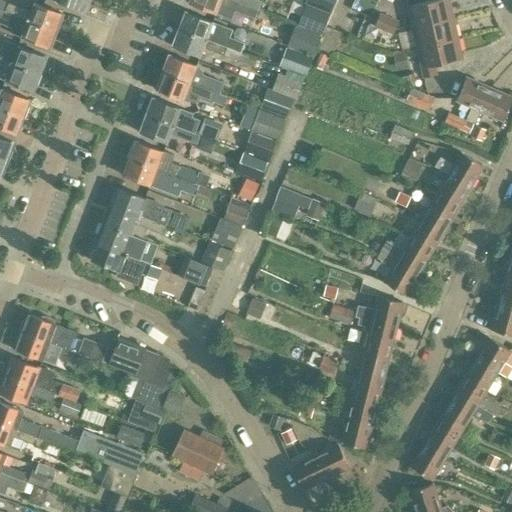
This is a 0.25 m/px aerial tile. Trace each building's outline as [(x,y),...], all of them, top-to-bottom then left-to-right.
[(53,0),(57,1),(83,12),(87,3),(89,2),(89,0),(53,0)] [(258,9),(234,0),(189,0),(188,3),(231,19),(234,9),(255,17),(258,9)] [(234,0),(258,9),(261,1),(258,0),(234,0)] [(307,0),(306,3),(331,13),(336,0),(307,0)] [(411,28),(453,19),(448,0),(432,0),(406,6),(411,28)] [(7,2),(4,10),(58,30),(61,21),(59,20),(61,13),(33,2),(30,11),(7,2)] [(331,13),(306,3),(298,24),(323,34),(331,13)] [(10,33),(20,37),(48,47),(51,40),(53,41),(58,30),(4,10),(0,8),(0,23),(7,26),(6,29),(11,31),(10,33)] [(212,21),(185,11),(182,20),(180,20),(178,25),(179,27),(179,29),(228,48),(231,39),(208,31),(212,21)] [(380,13),(377,20),(396,28),(399,21),(380,13)] [(402,50),(416,47),(457,37),(453,19),(411,28),(411,30),(398,33),(402,50)] [(377,20),(374,26),(393,34),(396,28),(377,20)] [(327,26),(326,29),(318,48),(333,54),(340,35),(342,32),(327,26)] [(287,44),(294,47),(313,55),(320,38),(294,27),(287,44)] [(203,47),(240,61),(243,53),(228,48),(179,29),(178,30),(176,31),(174,36),(175,38),(172,46),(200,57),(203,47)] [(421,68),(435,65),(462,58),(457,37),(416,47),(421,68)] [(0,46),(0,59),(41,75),(44,65),(42,64),(45,57),(2,41),(0,46)] [(280,67),(288,70),(305,75),(309,65),(312,56),(287,46),(280,67)] [(261,60),(243,53),(240,61),(258,68),(261,60)] [(162,71),(215,92),(218,93),(223,82),(202,74),(202,70),(199,67),(196,65),(169,54),(166,62),(164,63),(162,68),(163,70),(162,71)] [(37,85),(41,75),(0,59),(0,78),(32,90),(34,84),(37,85)] [(435,65),(421,68),(423,77),(437,74),(435,65)] [(215,92),(162,71),(160,70),(156,81),(158,82),(155,89),(189,102),(196,102),(198,99),(210,104),(215,92)] [(303,82),(278,73),(272,90),(296,99),(303,82)] [(475,123),(480,111),(490,88),(467,77),(457,101),(471,107),(466,119),(475,123)] [(0,108),(24,118),(28,107),(26,106),(28,99),(0,88),(0,108)] [(406,101),(431,111),(436,98),(411,88),(406,101)] [(503,121),(511,99),(511,97),(490,88),(480,111),(503,121)] [(293,99),(266,89),(259,108),(285,119),(293,99)] [(192,113),(152,97),(149,105),(147,107),(145,111),(146,113),(146,114),(194,133),(199,120),(191,117),(192,113)] [(0,127),(15,134),(18,126),(20,127),(24,118),(0,108),(0,127)] [(284,120),(258,110),(250,130),(277,140),(284,120)] [(444,122),(469,133),(474,123),(449,112),(444,122)] [(199,135),(194,133),(146,114),(146,115),(143,114),(139,124),(142,125),(139,132),(166,142),(169,134),(195,144),(199,135)] [(395,124),(390,137),(407,144),(412,131),(395,124)] [(485,129),(475,125),(470,136),(481,140),(485,129)] [(275,142),(250,132),(243,151),(268,161),(275,142)] [(9,149),(12,142),(0,137),(0,157),(8,160),(12,150),(9,149)] [(131,146),(127,157),(177,176),(181,166),(171,162),(174,155),(136,140),(133,147),(131,146)] [(435,166),(448,174),(470,187),(483,165),(461,152),(454,164),(440,156),(435,166)] [(266,163),(242,154),(234,172),(259,182),(266,163)] [(177,176),(127,157),(123,167),(125,168),(123,175),(178,196),(181,189),(194,195),(198,184),(194,183),(177,176)] [(401,173),(414,180),(422,165),(409,158),(401,173)] [(198,173),(181,166),(177,176),(194,183),(198,173)] [(435,195),(457,208),(470,187),(448,174),(435,195)] [(258,184),(245,179),(236,196),(250,202),(258,184)] [(198,184),(194,195),(207,200),(211,189),(198,184)] [(382,184),(376,198),(378,199),(404,211),(410,198),(382,184)] [(170,215),(144,204),(146,198),(118,187),(118,189),(115,188),(111,198),(114,199),(111,206),(140,217),(141,215),(166,225),(170,215)] [(378,199),(376,198),(361,191),(353,208),(370,216),(378,199)] [(422,216),(444,230),(457,208),(435,195),(429,206),(424,203),(418,214),(422,216)] [(270,211),(293,220),(299,206),(276,196),(270,211)] [(223,220),(241,227),(250,204),(231,197),(223,220)] [(305,216),(318,221),(325,204),(325,203),(312,198),(305,216)] [(176,228),(166,225),(141,215),(140,217),(111,206),(108,213),(106,212),(102,223),(133,235),(143,239),(147,229),(163,235),(172,238),(176,228)] [(264,233),(276,237),(283,218),(271,214),(264,233)] [(410,238),(432,251),(444,230),(422,216),(410,238)] [(241,227),(219,219),(210,241),(232,250),(241,227)] [(133,235),(102,223),(97,234),(100,235),(97,242),(126,254),(126,255),(145,262),(151,265),(158,245),(143,239),(133,235)] [(419,272),(432,251),(410,238),(402,251),(386,241),(381,249),(397,259),(419,272)] [(136,284),(141,273),(145,262),(126,255),(126,254),(97,242),(94,250),(92,252),(90,255),(91,258),(90,260),(117,270),(115,276),(136,284)] [(231,251),(207,242),(199,263),(211,268),(222,272),(231,251)] [(391,268),(397,259),(381,249),(375,259),(391,268)] [(176,277),(203,288),(211,268),(199,263),(184,257),(176,277)] [(383,281),(405,294),(419,272),(397,259),(391,268),(383,281)] [(151,265),(145,262),(141,273),(156,279),(161,268),(151,265)] [(328,285),(359,290),(362,274),(331,268),(328,285)] [(511,283),(504,281),(498,305),(511,308),(511,283)] [(206,290),(195,286),(187,306),(197,310),(206,290)] [(334,298),(336,288),(326,286),(324,295),(334,298)] [(396,326),(402,302),(377,296),(374,308),(358,304),(355,316),(359,317),(396,326)] [(264,305),(252,300),(247,313),(259,318),(264,305)] [(355,311),(333,304),(328,317),(350,325),(355,311)] [(511,308),(498,305),(492,330),(511,334),(511,308)] [(75,339),(77,333),(56,324),(28,313),(25,321),(23,320),(19,331),(79,353),(101,362),(107,347),(84,337),(82,341),(81,340),(77,338),(75,339)] [(365,344),(390,351),(396,326),(359,317),(357,323),(364,325),(363,330),(368,331),(365,344)] [(17,342),(14,349),(42,360),(45,353),(75,364),(79,353),(19,331),(15,341),(17,342)] [(511,369),(511,366),(504,361),(511,350),(489,337),(476,358),(498,371),(507,378),(511,369)] [(138,377),(168,388),(175,369),(155,353),(146,349),(118,338),(114,349),(108,365),(136,375),(138,377)] [(228,355),(230,356),(232,356),(237,358),(241,347),(232,344),(228,355)] [(359,369),(384,375),(390,351),(365,344),(359,369)] [(114,349),(107,347),(101,362),(108,365),(114,349)] [(338,361),(323,356),(319,368),(334,374),(338,361)] [(54,373),(12,357),(9,364),(7,363),(2,374),(54,394),(56,394),(61,381),(52,378),(54,373)] [(484,393),(498,371),(476,358),(462,380),(484,393)] [(353,393),(378,399),(384,375),(359,369),(353,393)] [(304,380),(313,384),(316,377),(306,373),(304,380)] [(0,385),(1,385),(0,387),(0,393),(25,403),(30,392),(52,400),(54,394),(2,374),(0,380),(0,385)] [(167,388),(168,388),(138,377),(130,397),(145,403),(160,408),(167,388)] [(478,405),(484,393),(462,380),(449,401),(471,415),(477,419),(489,422),(494,414),(478,405)] [(61,381),(56,394),(64,397),(75,402),(80,389),(61,381)] [(163,407),(178,413),(183,398),(169,392),(163,407)] [(347,417),(372,424),(378,399),(353,393),(347,417)] [(75,402),(64,397),(59,410),(77,417),(82,404),(75,402)] [(23,411),(0,401),(0,422),(46,440),(109,465),(136,475),(144,453),(83,429),(79,441),(20,418),(23,411)] [(458,436),(471,415),(449,401),(436,423),(458,436)] [(159,410),(160,408),(145,403),(140,416),(159,423),(164,411),(159,410)] [(101,426),(106,413),(85,405),(80,418),(101,426)] [(313,408),(301,405),(299,416),(311,418),(313,408)] [(283,419),(272,415),(267,428),(278,432),(283,419)] [(341,442),(366,448),(372,424),(347,417),(341,442)] [(0,443),(20,451),(23,441),(34,445),(35,445),(42,448),(46,440),(0,422),(0,443)] [(458,436),(436,423),(423,444),(445,457),(458,436)] [(144,433),(120,424),(115,438),(139,446),(144,433)] [(326,478),(315,454),(312,448),(302,447),(291,426),(276,434),(303,489),(326,478)] [(212,474),(224,448),(184,429),(172,455),(212,474)] [(337,443),(315,454),(326,478),(349,467),(337,443)] [(432,479),(445,457),(423,444),(410,466),(432,479)] [(7,454),(0,451),(0,472),(31,484),(48,490),(56,469),(39,462),(35,471),(32,470),(31,474),(24,471),(24,472),(3,464),(7,454)] [(494,469),(499,459),(489,454),(484,464),(494,469)] [(101,486),(113,491),(126,497),(127,497),(136,475),(109,465),(101,486)] [(0,483),(23,492),(28,491),(31,484),(0,472),(0,483)] [(432,484),(408,492),(415,511),(429,511),(440,508),(432,484)] [(500,499),(511,504),(511,502),(511,488),(506,486),(500,499)] [(120,511),(126,497),(113,491),(106,510),(109,511),(120,511)] [(188,511),(190,511),(226,511),(227,509),(195,494),(188,511)]
